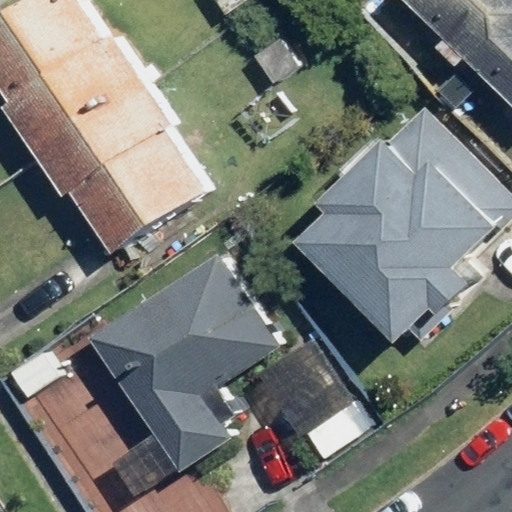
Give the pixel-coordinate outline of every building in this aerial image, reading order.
[(86,0),(39,0),(0,26),(0,74),(21,106),(14,110),(75,200),(82,196),(123,257),(217,194),(176,133),(184,128),(123,38),(116,43),(86,0)] [(217,0),(234,24),(269,0),(217,0)] [(511,0),(415,0),(511,94),(511,0)] [(294,31),(256,57),(281,93),(318,67),(294,31)] [(342,217),(312,246),(411,347),(447,312),(453,318),(486,286),(482,282),(491,273),(480,263),(511,232),(511,191),(432,109),(396,144),(390,138),(351,176),(357,182),(332,206),(342,217)] [(229,256),(103,340),(191,473),(246,438),(237,426),(250,417),(232,390),(292,350),(229,256)] [(321,341),(271,378),(313,434),(362,397),(321,341)]
